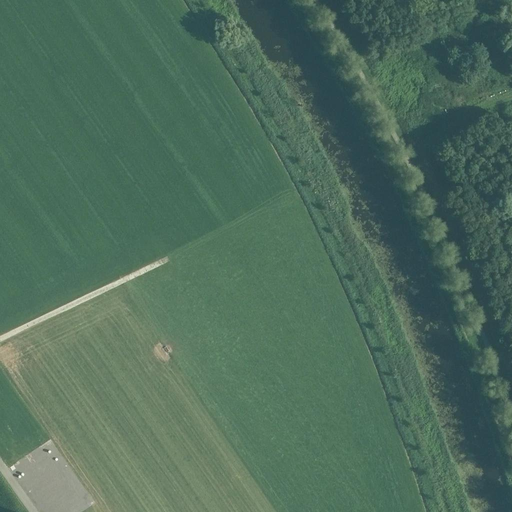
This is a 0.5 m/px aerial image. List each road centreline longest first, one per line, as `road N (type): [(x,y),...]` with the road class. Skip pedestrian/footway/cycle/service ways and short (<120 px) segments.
road 1 (track): [(445,511),(316,199),(197,0)]
road 2 (track): [(511,108),(471,94),(424,42),(401,47),(373,81),(391,124),(426,147),(444,144),(471,120)]
